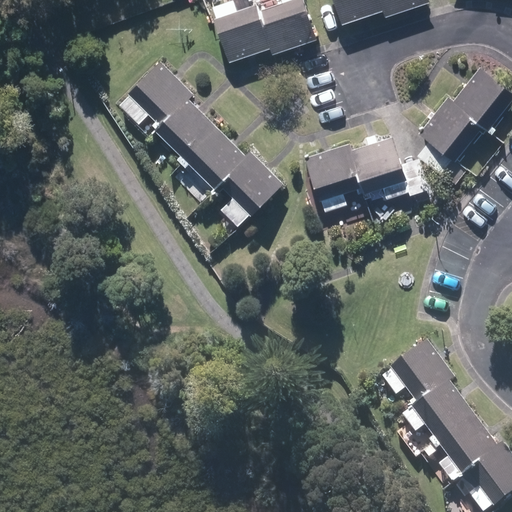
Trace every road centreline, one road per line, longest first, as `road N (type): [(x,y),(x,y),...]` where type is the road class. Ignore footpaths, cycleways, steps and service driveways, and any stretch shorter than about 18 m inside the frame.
road 1 (residential): [(511,391),(493,372),(475,318),(488,269),(511,243)]
road 2 (residential): [(361,74),(379,51),(446,28),(511,34)]
